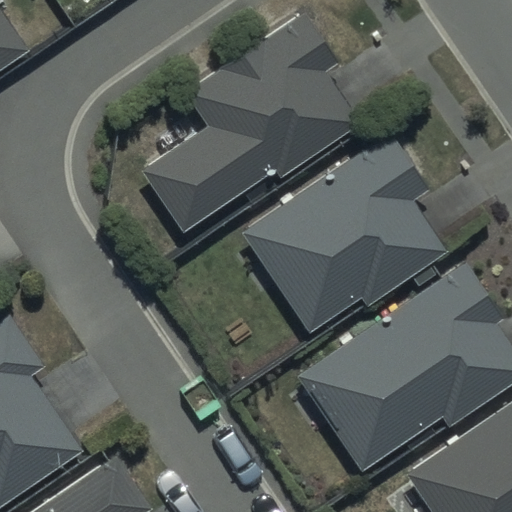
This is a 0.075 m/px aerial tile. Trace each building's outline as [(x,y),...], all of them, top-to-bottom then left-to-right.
[(296,0),(286,0),(177,76),(201,110),(135,156),(177,217),(267,155),(273,164),(355,107),(318,54),(329,46),(296,0)] [(0,61),(18,50),(0,23),(0,61)] [(381,116),(236,216),(305,316),(353,283),(358,290),(440,234),(407,185),(422,175),(381,116)] [(457,246),(290,361),(356,457),(435,402),(442,412),(511,363),(511,340),(490,309),(497,304),(457,246)] [(3,299),(0,300),(0,487),(76,436),(23,358),(37,349),(3,299)] [(511,511),(511,381),(401,458),(437,511),(511,511)] [(106,439),(0,511),(129,511),(125,505),(143,493),(106,439)]
